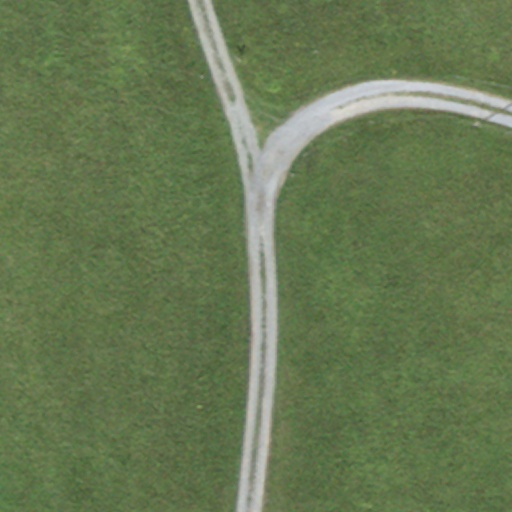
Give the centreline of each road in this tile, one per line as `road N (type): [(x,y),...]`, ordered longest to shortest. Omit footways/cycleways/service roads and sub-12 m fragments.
road 1 (track): [(236,511),(260,194),(199,0)]
road 2 (track): [(260,194),(291,136),(333,104),(391,92),(511,115)]
